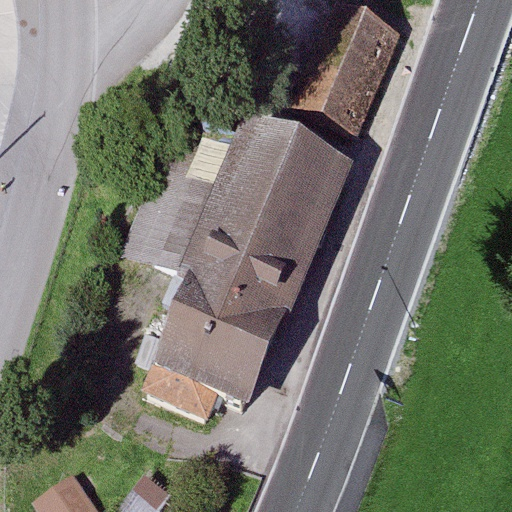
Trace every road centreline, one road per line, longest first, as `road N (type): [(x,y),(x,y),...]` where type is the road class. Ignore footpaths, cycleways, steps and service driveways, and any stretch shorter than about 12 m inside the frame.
road 1 (secondary): [(482,0),(296,511)]
road 2 (unclassified): [(68,0),(57,133),(0,318)]
